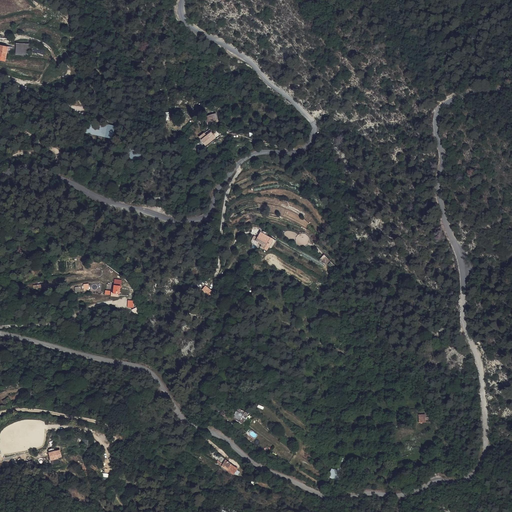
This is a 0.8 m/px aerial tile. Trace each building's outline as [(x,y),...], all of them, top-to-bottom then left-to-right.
[(29,46),(16,45),(15,55),(28,56),(29,46)] [(215,114),(205,117),(207,124),(218,121),(215,114)] [(85,134),(103,140),(106,127),(89,122),(85,134)] [(210,131),(199,137),(202,143),(201,143),(202,145),(214,138),(210,131)] [(274,240),(260,232),(255,240),(262,244),(260,247),(267,251),(274,240)] [(309,242),(305,234),(298,238),(302,245),(309,242)] [(326,265),(330,261),(324,255),(320,258),(326,265)] [(214,292),(205,286),(201,290),(210,297),(214,292)] [(243,424),(249,414),(238,408),(232,418),(243,424)] [(60,451),(49,453),(51,461),(56,460),(61,457),(60,451)] [(216,465),(223,469),(226,463),(220,459),(216,465)] [(329,478),(338,479),(340,470),(331,468),(329,478)]
